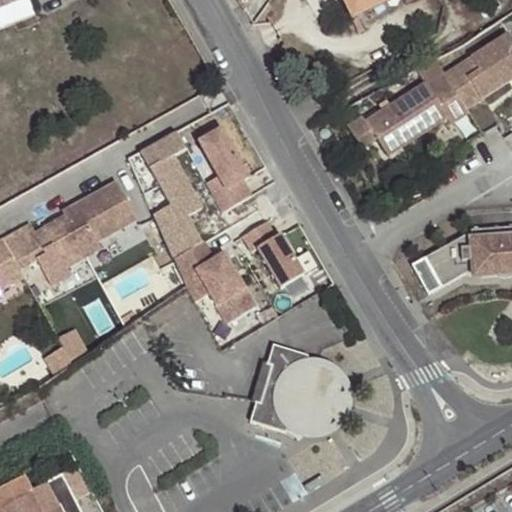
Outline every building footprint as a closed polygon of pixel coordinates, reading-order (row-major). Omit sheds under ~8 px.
[(342,0),(349,13),(375,0),(342,0)] [(375,0),(349,13),(353,22),(397,0),(375,0)] [(445,75),(467,111),(510,83),(511,82),(511,43),(509,38),(445,75)] [(467,111),(445,75),(430,84),(426,78),(360,118),(358,114),(343,123),(360,150),(377,140),(386,155),(446,119),(450,126),(469,114),(467,111)] [(259,194),(222,131),(201,144),(221,179),(208,187),(224,214),(259,194)] [(188,152),(178,132),(143,152),(168,209),(153,214),(175,261),(201,246),(187,219),(202,211),(174,158),(188,152)] [(102,243),(142,222),(122,184),(80,206),(83,212),(69,220),(38,235),(33,226),(6,240),(21,269),(38,259),(53,287),(73,276),(70,270),(106,251),(102,243)] [(83,212),(80,206),(67,213),(69,220),(83,212)] [(305,275),(273,219),(244,236),(254,252),(259,248),(282,288),(305,275)] [(511,229),(468,232),(468,234),(422,258),(438,288),(461,276),(460,271),(470,271),(472,283),(478,283),(478,284),(496,283),(496,277),(510,277),(510,282),(511,281),(511,229)] [(21,269),(6,240),(0,243),(0,295),(4,294),(1,289),(25,277),(21,269)] [(204,244),(201,246),(175,261),(186,288),(196,305),(210,296),(228,325),(257,308),(224,256),(214,262),(204,244)] [(54,371),(91,351),(78,328),(59,338),(64,348),(47,358),(54,371)] [(24,338),(0,352),(0,373),(4,380),(38,359),(24,338)] [(312,354),(275,343),(250,421),(286,431),(292,424),(297,427),(305,431),(314,432),(326,430),(337,424),(339,421),(342,418),(343,413),(347,402),(347,391),(344,382),(337,373),(329,368),(321,364),(312,363),(312,354)] [(0,489),(0,511),(62,511),(59,506),(47,511),(43,511),(23,478),(0,489)]
